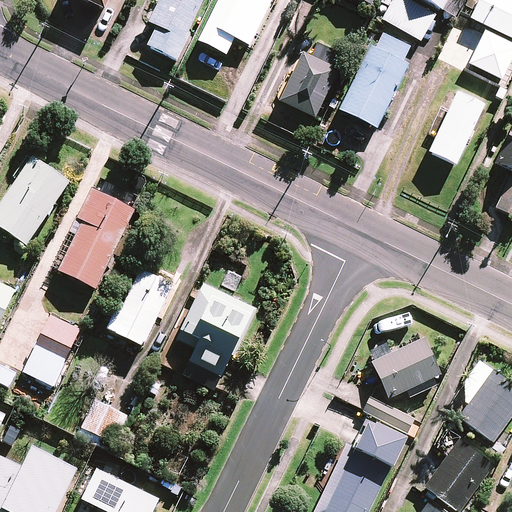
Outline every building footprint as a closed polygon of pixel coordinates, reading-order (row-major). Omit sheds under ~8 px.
[(108,0),(75,0),(102,13),(108,0)] [(203,0),(160,0),(149,25),(156,28),(146,48),(176,61),(203,0)] [(272,1),(268,0),(218,0),(198,43),(225,56),(233,40),(249,48),(272,1)] [(388,0),(376,22),(419,46),(439,11),(453,19),(463,0),(388,0)] [(511,4),(502,0),(478,0),(466,25),(511,47),(511,4)] [(411,49),(378,33),(339,112),(375,130),(405,69),(402,67),(411,49)] [(344,58),(316,44),(310,58),(302,55),(278,103),(314,120),(344,58)] [(483,108),(456,95),(427,153),(454,167),(483,108)] [(511,173),(511,135),(496,166),(511,173)] [(68,183),(29,159),(0,204),(0,229),(27,247),(68,183)] [(511,178),(495,209),(511,218),(511,178)] [(133,211),(92,191),(77,221),(54,271),(95,291),(108,263),(133,211)] [(170,287),(139,272),(122,306),(119,304),(106,330),(141,347),(170,287)] [(0,317),(13,291),(0,284),(0,317)] [(253,311),(202,286),(175,340),(194,349),(181,375),(213,391),(253,311)] [(78,330),(49,317),(23,375),(51,388),(78,330)] [(440,381),(422,341),(371,364),(387,400),(406,392),(408,396),(440,381)] [(511,414),(511,386),(492,372),(458,419),(492,443),(511,414)] [(411,420),(369,398),(362,412),(403,434),(411,420)] [(123,416),(94,402),(77,438),(106,452),(123,416)] [(403,439),(364,421),(351,449),(390,467),(403,439)] [(6,435),(0,448),(0,453),(15,461),(24,442),(6,435)] [(458,511),(492,466),(458,442),(424,489),(457,511),(458,511)] [(56,511),(76,470),(30,448),(21,469),(0,458),(0,511),(56,511)] [(367,511),(384,479),(340,458),(313,511),(367,511)] [(150,511),(157,500),(95,470),(81,499),(85,501),(79,511),(150,511)]
